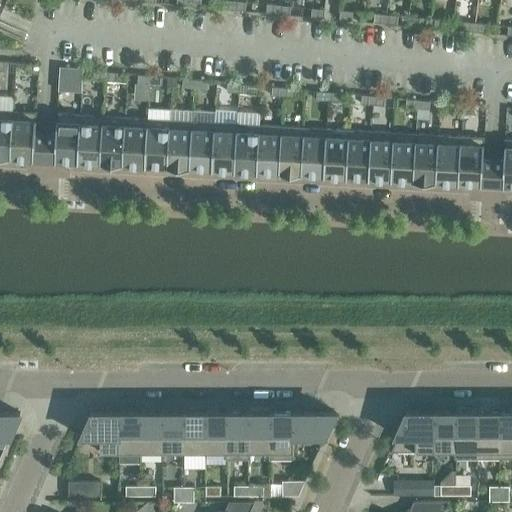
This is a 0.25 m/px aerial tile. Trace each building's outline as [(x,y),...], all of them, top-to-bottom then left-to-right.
[(233,9),(234,1),(227,0),(221,0),(221,8),(233,9)] [(245,10),(246,2),(234,1),(233,9),(245,10)] [(277,13),(278,5),(266,3),(265,12),(277,13)] [(289,14),(290,6),(278,5),(277,13),(289,14)] [(323,17),(324,9),(311,7),(310,16),(323,17)] [(352,19),(353,11),(340,10),(339,18),(352,19)] [(385,22),(386,14),(374,13),(373,21),(385,22)] [(397,23),(398,15),(386,14),(385,22),(397,23)] [(430,26),(430,18),(418,17),(418,25),(430,26)] [(441,27),(442,19),(430,18),(430,26),(441,27)] [(474,31),(475,23),(463,21),(462,29),(474,31)] [(486,32),(487,24),(475,23),(474,31),(486,32)] [(38,73),(39,65),(26,63),(26,71),(38,73)] [(71,76),(72,68),(60,66),(59,75),(71,76)] [(104,79),(105,71),(93,70),(92,78),(104,79)] [(116,80),(117,72),(105,71),(104,79),(116,80)] [(149,83),(150,75),(138,74),(137,82),(149,83)] [(161,85),(162,76),(150,75),(149,83),(161,85)] [(194,87),(194,79),(182,78),(182,86),(194,87)] [(206,89),(206,80),(194,79),(194,87),(206,89)] [(238,92),(239,83),(227,82),(226,90),(238,92)] [(250,93),(251,85),(239,83),(238,92),(250,93)] [(283,96),(284,87),(272,86),(271,94),(283,96)] [(295,97),(296,89),(284,87),(283,96),(295,97)] [(328,100),(329,91),(316,90),(316,98),(328,100)] [(340,101),(341,93),(329,91),(328,100),(340,101)] [(372,104),(373,96),(361,94),(360,102),(372,104)] [(0,96),(0,106),(13,106),(13,96),(0,96)] [(384,105),(385,97),(373,96),(372,104),(384,105)] [(417,108),(418,100),(406,99),(405,107),(417,108)] [(429,109),(430,101),(418,100),(417,108),(429,109)] [(462,112),(462,104),(450,103),(450,111),(462,112)] [(474,113),(474,105),(462,104),(462,112),(474,113)] [(0,157),(10,158),(13,110),(0,109),(0,157)] [(13,110),(10,158),(35,160),(35,158),(34,158),(35,132),(36,132),(37,131),(35,131),(36,111),(13,110)] [(57,112),(55,132),(54,132),(54,133),(55,133),(54,159),(52,159),(52,161),(77,162),(80,114),(57,112)] [(102,115),(80,114),(77,162),(100,163),(102,115)] [(100,163),(122,164),(125,116),(102,115),(100,163)] [(147,117),(125,116),(122,164),(144,166),(147,117)] [(170,119),(147,117),(144,166),(167,167),(170,119)] [(192,120),(170,119),(167,167),(189,168),(192,120)] [(214,121),(192,120),(189,168),(212,169),(214,121)] [(237,123),(214,121),(212,169),(234,171),(237,123)] [(259,124),(237,123),(234,171),(256,172),(259,124)] [(281,125),(259,124),(256,172),(279,173),(281,125)] [(304,126),(281,125),(279,173),(301,174),(304,126)] [(326,128),(304,126),(301,174),(323,176),(326,128)] [(348,129),(326,128),(323,176),(346,177),(348,129)] [(371,130),(348,129),(346,177),(368,178),(371,130)] [(393,131),(371,130),(368,178),(390,180),(393,131)] [(416,133),(393,131),(390,180),(413,181),(416,133)] [(438,134),(416,133),(413,181),(435,182),(438,134)] [(458,183),(460,135),(438,134),(435,182),(458,183)] [(484,136),(460,135),(458,183),(483,185),(483,183),(481,183),(483,157),(484,157),(484,156),(483,156),(484,136)] [(500,184),(500,186),(511,186),(511,138),(504,138),(503,157),(502,157),(502,158),(503,158),(502,184),(500,184)] [(499,458),(511,458),(511,410),(499,411),(499,412),(499,458)] [(0,436),(8,437),(15,421),(16,422),(20,412),(0,411),(0,436)] [(163,412),(162,412),(162,452),(184,452),(184,412),(183,412),(183,411),(163,412)] [(184,412),(184,452),(205,451),(205,412),(205,411),(184,411),(184,412)] [(226,459),(227,459),(227,412),(226,412),(226,411),(206,411),(206,412),(205,412),(205,451),(226,451),(226,459)] [(228,412),(227,412),(227,459),(249,459),(248,412),(248,411),(228,411),(228,412)] [(269,459),(270,459),(270,412),(269,412),(269,411),(249,411),(249,412),(248,412),(249,459),(250,459),(250,451),(269,451),(269,459)] [(270,459),(292,459),(292,412),(291,412),(291,411),(271,411),(271,412),(270,412),(270,459)] [(292,412),(292,459),(293,459),(293,436),(323,436),(330,421),(331,421),(335,411),(292,411),(292,412)] [(397,436),(391,451),(434,451),(434,412),(433,412),(433,411),(406,411),(399,428),(400,428),(396,436),(397,436)] [(435,411),(435,412),(434,412),(434,451),(454,451),(454,458),(456,458),(455,412),(455,411),(435,411)] [(456,412),(455,412),(456,458),(477,458),(477,412),(476,412),(476,411),(456,411),(456,412)] [(477,412),(477,458),(499,458),(499,412),(498,412),(498,411),(478,411),(478,412),(477,412)] [(100,452),(119,452),(119,412),(118,412),(91,412),(84,429),(85,429),(81,437),(100,437),(100,452)] [(120,412),(119,412),(119,452),(119,461),(141,461),(141,452),(140,412),(120,412)] [(141,412),(140,412),(141,452),(162,452),(162,412),(161,412),(141,412)] [(69,495),(101,496),(101,481),(69,480),(69,495)] [(282,495),(292,495),(292,480),(282,480),(282,495)] [(305,480),(292,480),(292,495),(299,495),(305,480)] [(420,480),(392,480),(392,495),(408,495),(416,495),(420,495),(420,480)] [(263,485),(248,486),(248,496),(263,496),(263,485)] [(441,495),(456,495),(456,485),(441,485),(441,495)] [(471,495),(471,485),(456,485),(456,495),(471,495)] [(126,496),(141,496),(141,486),(126,486),(126,496)] [(156,486),(141,486),(141,496),(156,496),(156,486)] [(205,486),(205,496),(220,496),(220,486),(205,486)] [(233,486),(233,496),(248,496),(248,486),(233,486)] [(490,501),(500,501),(500,486),(490,486),(490,501)] [(509,501),(509,486),(500,486),(500,501),(509,501)] [(174,502),(184,502),(184,487),(174,487),(174,502)] [(194,502),(194,487),(184,487),(184,502),(194,502)] [(220,510),(218,511),(249,511),(254,501),(228,501),(224,511),(220,510)] [(410,510),(415,511),(442,511),(447,501),(413,501),(410,510)]
